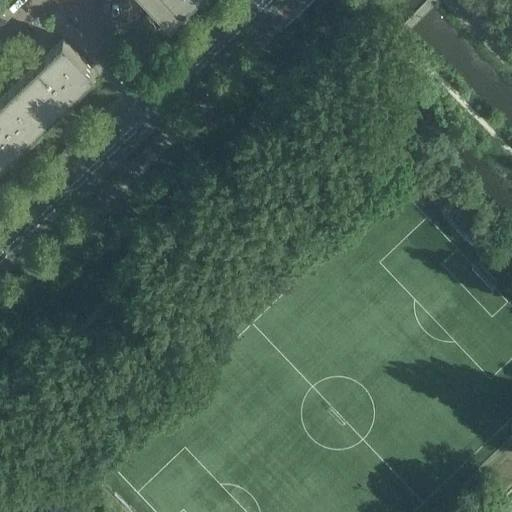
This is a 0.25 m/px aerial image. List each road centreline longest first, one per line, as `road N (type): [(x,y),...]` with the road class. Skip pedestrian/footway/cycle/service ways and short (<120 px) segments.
road 1 (tertiary): [(0,259),(165,99)]
road 2 (tertiary): [(165,99),(268,0)]
road 3 (residential): [(165,99),(70,0)]
